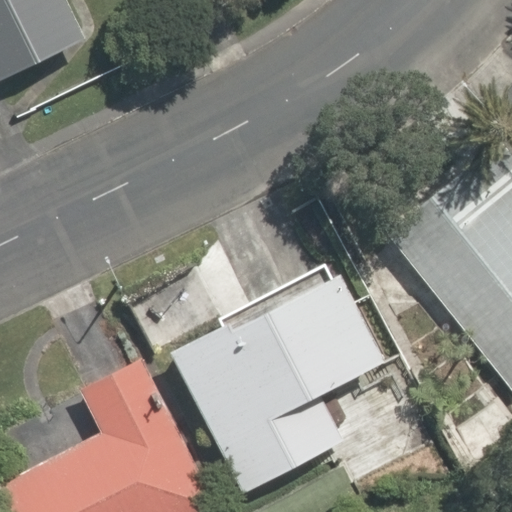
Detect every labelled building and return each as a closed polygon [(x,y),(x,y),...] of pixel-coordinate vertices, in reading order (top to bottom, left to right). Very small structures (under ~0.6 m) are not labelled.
[(0,0),(0,80),(85,42),(65,0),(0,0)] [(511,175),(480,200),(454,166),(379,224),(511,397),(511,175)] [(318,415),(306,391),(372,356),(324,262),(219,316),(199,277),(131,312),(164,376),(174,371),(236,491),(332,441),(321,421),(318,415)] [(135,346),(67,381),(90,426),(0,471),(0,511),(183,511),(213,497),(135,346)] [(332,441),(355,486),(436,444),(400,373),(318,415),(321,421),(332,441)]
